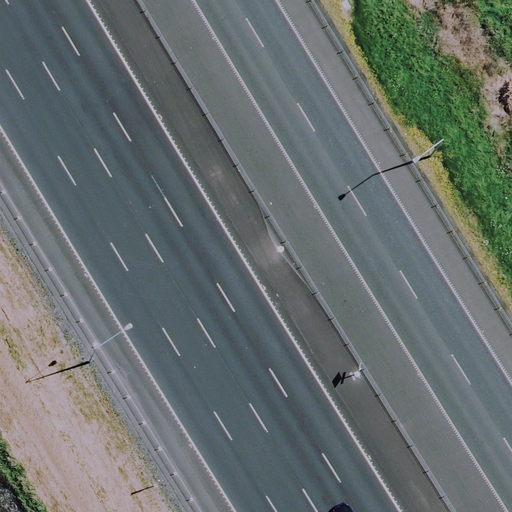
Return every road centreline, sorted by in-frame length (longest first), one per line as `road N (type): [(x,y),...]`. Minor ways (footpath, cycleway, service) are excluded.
road 1 (motorway): [(357,511),(43,0)]
road 2 (motorway): [(236,0),(511,445)]
